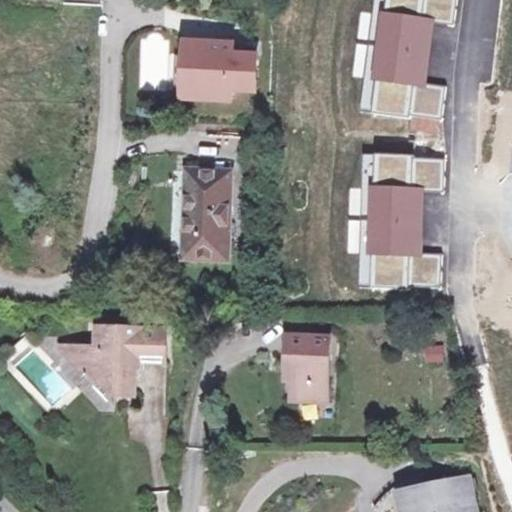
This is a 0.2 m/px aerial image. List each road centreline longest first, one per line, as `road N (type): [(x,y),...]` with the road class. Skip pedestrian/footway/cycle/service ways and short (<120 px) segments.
road 1 (residential): [(476,0),(453,310),(478,367)]
road 2 (residential): [(115,12),(110,144),(99,230),(82,277),(52,295),(0,284)]
